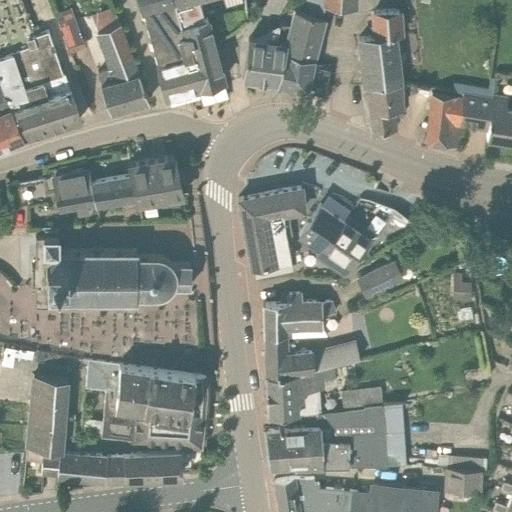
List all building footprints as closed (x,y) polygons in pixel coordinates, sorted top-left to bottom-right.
[(60,61),(49,28),(47,29),(45,23),(32,28),(21,0),(0,0),(0,79),(2,84),(24,137),(80,118),(70,87),(69,88),(64,73),(63,73),(60,61)] [(198,0),(140,0),(166,95),(224,78),(206,16),(203,16),(198,0)] [(302,0),(303,9),(324,16),(324,0),(354,3),(353,0),(302,0)] [(55,12),(60,26),(76,20),(71,6),(55,12)] [(100,81),(104,91),(111,110),(149,99),(121,21),(116,6),(92,15),(97,29),(94,31),(108,67),(97,70),(100,81)] [(284,50),(314,56),(324,16),(303,9),(293,6),(284,38),(287,38),(284,50)] [(401,81),(400,64),(396,34),(403,33),(402,7),(372,10),(375,34),(359,36),(364,85),(401,81)] [(76,20),(60,26),(70,52),(85,46),(76,20)] [(277,82),(284,50),(287,38),(284,38),(249,33),(243,78),(263,80),(275,82),(277,82)] [(312,65),(314,56),(284,50),(277,82),(324,94),(329,68),(312,65)] [(0,147),(24,137),(2,84),(0,79),(0,147)] [(402,113),(402,106),(402,105),(404,105),(403,101),(402,101),(401,81),(364,85),(371,129),(396,126),(395,114),(402,113)] [(431,91),(427,127),(459,131),(460,122),(463,95),(462,95),(463,91),(461,91),(461,94),(431,91)] [(508,96),(494,94),(493,95),(463,91),(462,95),(463,95),(460,122),(488,126),(486,137),(511,140),(511,109),(506,108),(508,96)] [(426,142),(457,143),(459,131),(427,127),(426,142)] [(135,196),(137,203),(147,202),(159,199),(182,195),(174,153),(129,162),(131,172),(135,196)] [(94,203),(90,180),(88,168),(52,175),(58,200),(60,210),(76,206),(77,217),(90,214),(88,204),(94,203)] [(94,203),(135,196),(131,172),(90,180),(94,203)] [(14,208),(58,200),(52,175),(9,183),(14,208)] [(291,258),(286,223),(284,210),(304,207),(301,185),(246,195),(238,196),(252,266),(291,258)] [(353,258),(368,236),(320,202),(298,233),(319,247),(316,251),(339,268),(348,254),(353,258)] [(156,254),(155,254),(136,254),(136,248),(102,248),(102,247),(91,247),(91,248),(58,248),(58,226),(43,226),(43,231),(57,231),(57,234),(35,234),(35,263),(32,263),(31,283),(34,283),(34,305),(50,305),(51,299),(135,299),(135,293),(155,293),(159,292),(162,291),(166,290),(169,287),(171,286),(190,286),(190,262),(171,261),(170,260),(168,258),(165,256),(162,255),(159,254),(156,254)] [(402,276),(394,260),(358,277),(365,293),(402,276)] [(452,297),(470,298),(472,280),(462,279),(462,271),(454,271),(452,297)] [(263,300),(264,332),(288,329),(322,327),(322,314),(337,311),(332,299),(321,301),(321,298),(301,298),(300,293),(288,293),(288,299),(263,300)] [(491,324),(504,330),(509,319),(496,313),(491,324)] [(294,342),(288,343),(288,329),(264,332),(265,372),(316,369),(334,364),(334,362),(360,357),(355,338),(312,349),(294,349),(294,342)] [(39,350),(36,361),(44,363),(46,351),(39,350)] [(205,391),(204,371),(88,358),(85,385),(106,387),(101,436),(132,438),(132,442),(200,445),(205,391)] [(317,389),(317,378),(334,377),(334,364),(316,369),(265,372),(266,396),(267,414),(295,412),(294,397),(303,397),(303,389),(317,389)] [(28,422),(63,424),(68,377),(31,373),(28,422)] [(402,400),(383,403),(380,385),(341,390),(343,407),(303,411),(304,424),(283,426),(283,424),(279,425),(279,426),(268,427),(272,464),(296,462),(297,467),(389,466),(389,462),(405,462),(405,432),(403,411),(402,400)] [(511,403),(511,391),(507,389),(502,399),(511,403)] [(94,452),(61,451),(63,424),(28,422),(25,459),(42,460),(41,473),(58,474),(58,475),(105,478),(109,478),(107,454),(94,452)] [(107,454),(109,478),(180,473),(178,449),(123,453),(119,452),(107,454)] [(483,455),(447,453),(447,464),(482,467),(483,455)] [(444,465),(443,489),(481,491),(482,469),(444,465)] [(314,481),(314,476),(312,476),(274,478),(278,511),(435,511),(438,489),(378,483),(370,483),(369,490),(320,486),(320,481),(314,481)] [(511,483),(503,479),(500,487),(511,492),(511,483)] [(511,511),(511,493),(508,502),(507,505),(495,500),(492,508),(502,511),(511,511)]
